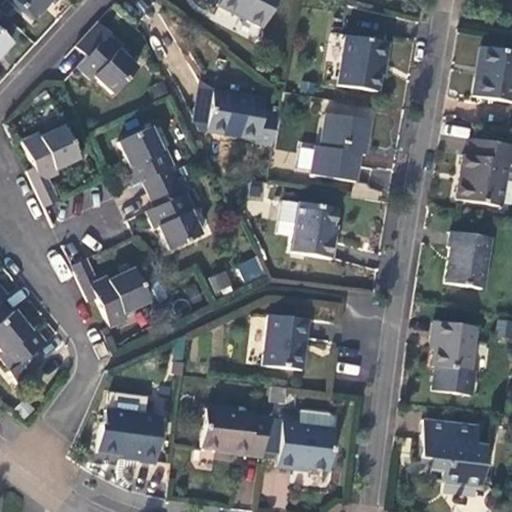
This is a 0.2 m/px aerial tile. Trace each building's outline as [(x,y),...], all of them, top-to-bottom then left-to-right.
[(9,0),(32,21),(50,2),(53,5),(56,0),(9,0)] [(260,28),(275,0),(203,0),(208,3),(215,6),(217,5),(260,28)] [(95,24),(74,47),(86,56),(76,67),(91,81),(94,77),(113,94),(136,68),(117,52),(120,49),(106,36),(108,34),(95,24)] [(0,56),(12,44),(0,32),(0,56)] [(345,36),(337,86),(374,90),(379,62),(382,62),(385,43),(345,36)] [(511,51),(484,47),(480,78),(474,77),(471,96),(511,103),(511,51)] [(256,140),(262,100),(211,92),(205,132),(256,140)] [(369,123),(324,115),(319,147),(314,147),(309,175),(355,182),(358,156),(363,157),(369,123)] [(148,194),(175,181),(169,168),(171,166),(164,149),(160,150),(148,128),(117,144),(127,166),(124,168),(132,185),(142,181),(148,194)] [(42,207),(58,200),(47,178),(56,173),(55,169),(77,159),(63,129),(39,139),(37,136),(21,143),(33,168),(25,172),(42,207)] [(511,145),(467,138),(465,155),(462,155),(454,201),(499,208),(507,164),(511,164),(511,145)] [(181,194),(175,181),(148,194),(153,207),(145,212),(152,230),(156,228),(168,250),(199,236),(188,212),(193,210),(184,193),(181,194)] [(291,236),(296,203),(285,201),(285,202),(280,201),(276,234),(291,236)] [(329,242),(335,209),(296,203),(291,236),(288,253),(329,260),(332,243),(329,242)] [(482,289),(490,238),(451,231),(448,247),(451,247),(445,283),(482,289)] [(236,265),(245,283),(263,274),(255,256),(236,265)] [(70,266),(87,303),(94,300),(107,327),(124,319),(122,314),(147,301),(132,270),(108,281),(107,277),(96,282),(85,259),(70,266)] [(215,297),(233,290),(225,270),(207,277),(215,297)] [(201,299),(195,287),(186,291),(192,303),(201,299)] [(0,321),(9,315),(0,304),(0,300),(6,296),(0,288),(0,321)] [(28,332),(13,311),(9,315),(0,321),(0,352),(2,354),(0,355),(0,358),(9,370),(7,372),(16,384),(42,364),(33,352),(44,344),(32,328),(28,332)] [(299,369),(305,321),(268,316),(262,365),(299,369)] [(470,372),(476,329),(434,322),(431,339),(435,339),(432,367),(470,372)] [(180,376),(182,363),(172,363),(170,374),(180,376)] [(284,404),(285,390),(270,388),(268,402),(284,404)] [(105,410),(144,416),(145,401),(111,397),(105,410)] [(161,417),(144,416),(105,410),(102,426),(99,426),(96,452),(121,456),(138,458),(138,462),(155,464),(161,417)] [(230,453),(261,457),(266,419),(252,418),(252,415),(204,410),(200,447),(230,451),(230,453)] [(299,412),(298,417),(297,426),(330,431),(331,419),(328,415),(299,412)] [(282,415),(276,468),(293,470),(293,467),(326,472),(332,431),(330,431),(297,426),(298,417),(282,415)] [(476,428),(422,421),(417,458),(427,460),(425,480),(480,487),(485,448),(474,447),(476,428)]
